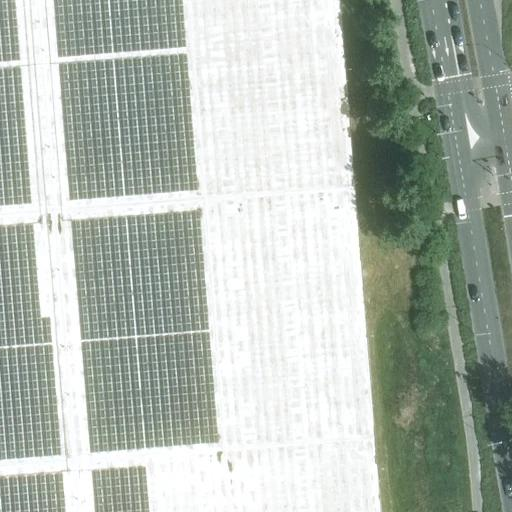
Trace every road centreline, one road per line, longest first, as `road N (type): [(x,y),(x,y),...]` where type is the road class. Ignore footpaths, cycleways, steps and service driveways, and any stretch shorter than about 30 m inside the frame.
road 1 (primary): [(458,151),(511,472)]
road 2 (primary): [(430,0),(458,151)]
road 3 (primary): [(504,144),(478,0)]
